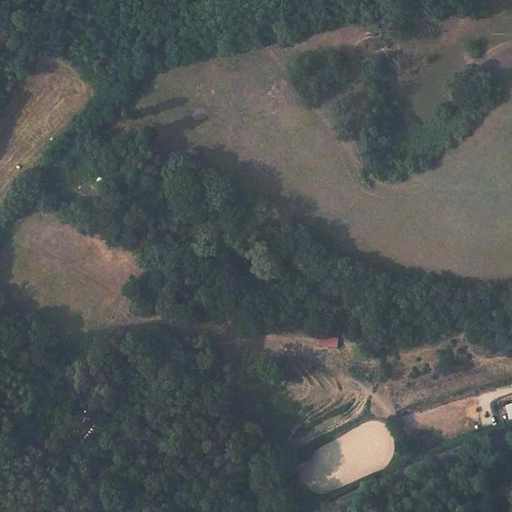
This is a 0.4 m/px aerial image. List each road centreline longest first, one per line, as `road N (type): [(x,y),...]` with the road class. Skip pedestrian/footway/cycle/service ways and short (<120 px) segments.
road 1 (tertiary): [(511,434),(413,466),(315,511)]
road 2 (track): [(511,43),(417,102),(401,97),(393,47)]
road 3 (track): [(413,466),(381,415),(310,357)]
